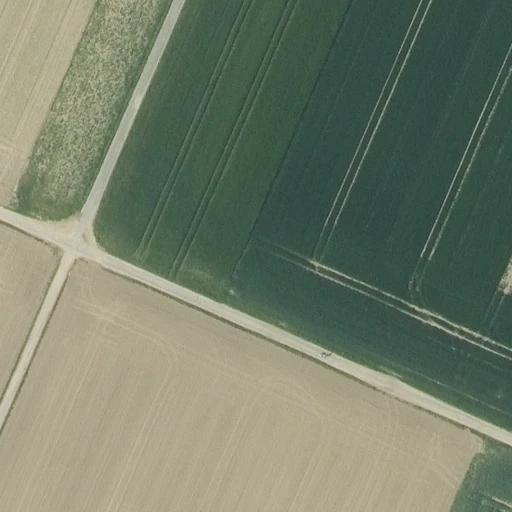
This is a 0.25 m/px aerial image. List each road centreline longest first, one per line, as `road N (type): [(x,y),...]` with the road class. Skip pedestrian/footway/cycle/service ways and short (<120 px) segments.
road 1 (track): [(511,444),(0,217)]
road 2 (track): [(179,0),(0,420)]
